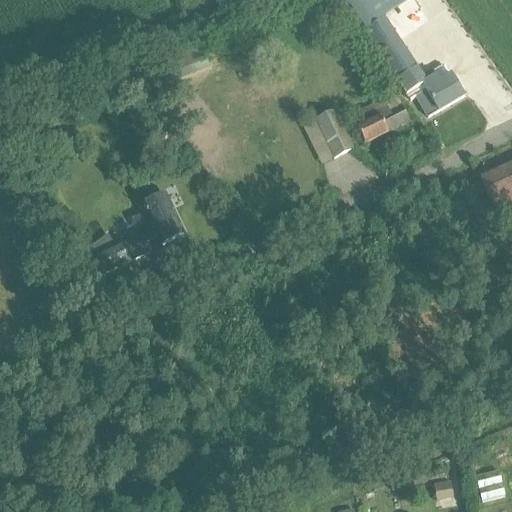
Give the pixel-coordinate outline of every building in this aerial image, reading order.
[(211,0),(224,17),(260,0),(341,0),(364,34),(396,83),(409,104),(415,100),(428,121),(463,100),(446,69),(441,69),(423,79),(384,22),(413,0),(211,0)] [(164,64),(173,86),(209,70),(200,49),(164,64)] [(132,91),(146,84),(140,72),(125,79),(132,91)] [(409,125),(395,96),(350,118),(364,147),(409,125)] [(353,153),(334,113),(314,123),(333,162),(333,163),(353,153)] [(314,123),(302,129),(321,168),(333,162),(314,123)] [(166,128),(140,141),(146,153),(172,140),(166,128)] [(498,216),(511,208),(511,167),(480,183),(498,216)] [(115,249),(108,237),(87,252),(91,261),(89,262),(98,280),(184,239),(164,196),(139,208),(143,216),(131,222),(138,238),(115,249)] [(500,474),(475,480),(480,504),(505,499),(500,474)] [(448,484),(433,487),(436,504),(452,502),(448,484)]
